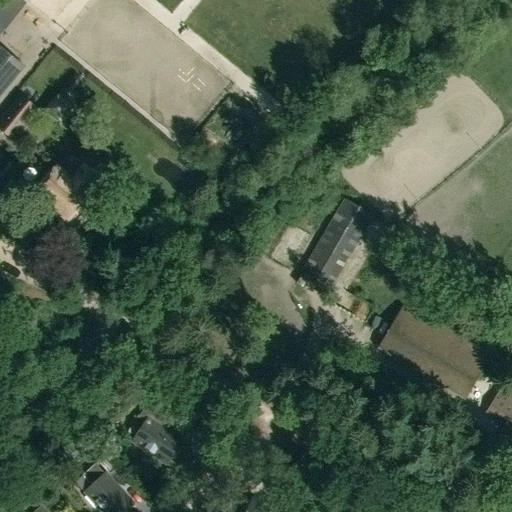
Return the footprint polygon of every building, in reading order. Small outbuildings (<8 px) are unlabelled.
[(0,47),(0,96),(24,67),(0,47)] [(0,127),(14,139),(35,111),(16,97),(0,117),(0,127)] [(60,121),(71,108),(57,98),(47,111),(60,121)] [(247,121),(225,103),(215,115),(237,133),(247,121)] [(73,180),(58,167),(35,194),(67,221),(101,182),(84,168),(73,180)] [(374,216),(344,199),(298,278),(329,294),(365,232),(374,216)] [(405,305),(378,350),(466,401),(491,355),(405,305)] [(511,414),(511,390),(502,384),(484,414),(504,426),(494,446),(511,457),(511,427),(511,428),(506,425),(511,414)] [(134,439),(166,462),(180,442),(148,419),(134,439)] [(105,475),(86,492),(104,511),(122,511),(131,504),(105,475)] [(273,511),(253,501),(247,511),(273,511)]
